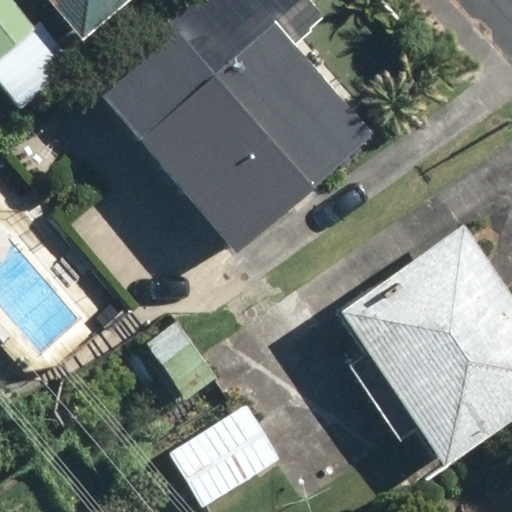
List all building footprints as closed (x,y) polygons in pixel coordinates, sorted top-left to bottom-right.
[(67,56),(13,0),(0,0),(0,89),(15,105),(67,56)] [(51,0),(78,32),(115,0),(51,0)] [(198,0),(97,91),(234,243),(367,124),(296,44),(337,8),(329,0),(198,0)] [(511,423),(511,287),(464,215),(331,303),(361,348),(342,360),(395,440),(414,428),(442,470),(511,423)] [(214,370),(168,308),(132,334),(179,396),(214,370)] [(282,460),(248,400),(165,447),(198,507),(282,460)]
